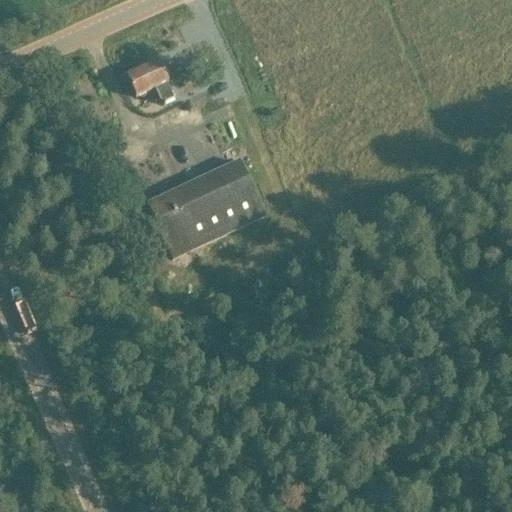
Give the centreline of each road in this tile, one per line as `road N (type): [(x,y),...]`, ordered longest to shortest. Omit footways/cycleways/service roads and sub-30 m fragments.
road 1 (tertiary): [(98,511),(0,276)]
road 2 (tertiary): [(0,73),(163,0)]
